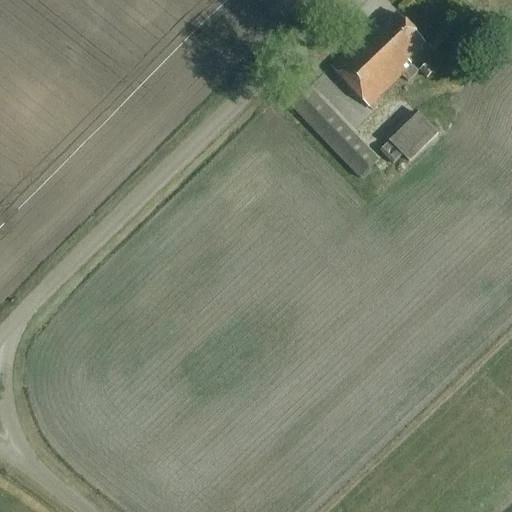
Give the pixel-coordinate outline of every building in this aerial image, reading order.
[(379,32),(374,27),(331,69),(369,108),(402,76),(407,81),(419,69),(409,59),(425,43),(397,14),(379,32)] [(427,65),(420,72),(427,79),(435,72),(427,65)] [(301,79),(283,96),(335,153),(359,180),(378,163),(310,89),(301,79)] [(390,145),(389,146),(402,158),(409,165),(438,135),(415,113),(388,143),(390,145)] [(389,146),(382,153),(395,166),(402,158),(389,146)]
